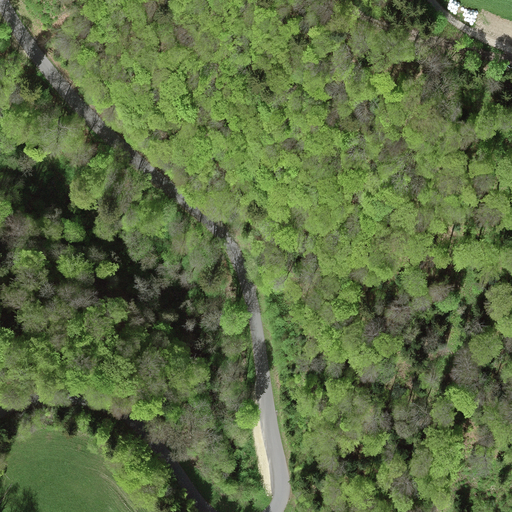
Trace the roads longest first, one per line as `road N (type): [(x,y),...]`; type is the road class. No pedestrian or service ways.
road 1 (tertiary): [(274,511),(281,486),(255,308),(234,254),(213,224),(74,101),(4,0)]
road 2 (tertiary): [(0,409),(42,395),(113,407),(153,436),(206,511)]
road 3 (track): [(511,60),(379,26),(342,0)]
